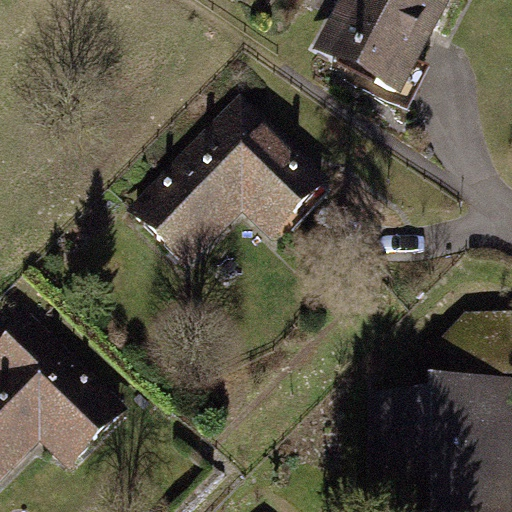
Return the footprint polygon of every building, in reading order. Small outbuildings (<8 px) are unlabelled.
[(396,99),(448,0),(355,0),(330,48),(366,67),(359,79),(396,99)] [(228,129),(139,221),(186,266),(245,206),(261,222),(282,200),(299,216),(323,190),(262,131),(246,147),(228,129)] [(432,352),(432,376),(506,377),(504,324),(466,324),(442,352),(432,352)] [(16,366),(0,382),(0,478),(43,435),(75,467),(122,419),(31,330),(6,356),(16,366)] [(381,404),(380,511),(437,511),(437,492),(506,492),(506,392),(455,392),(455,404),(381,404)]
